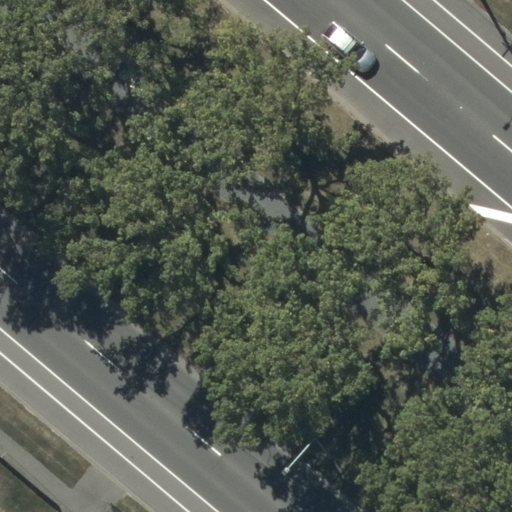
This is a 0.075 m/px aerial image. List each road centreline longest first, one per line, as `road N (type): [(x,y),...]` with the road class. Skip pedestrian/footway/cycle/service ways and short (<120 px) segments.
road 1 (secondary): [(283,511),(0,280)]
road 2 (secondary): [(334,0),(511,151)]
